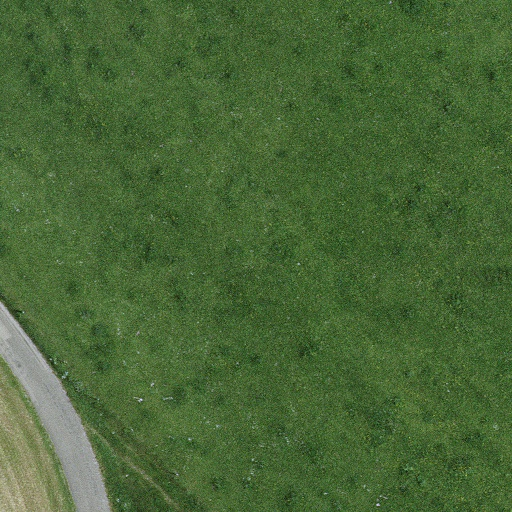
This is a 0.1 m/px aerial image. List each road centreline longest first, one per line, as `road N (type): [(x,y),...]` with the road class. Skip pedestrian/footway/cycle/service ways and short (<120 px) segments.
road 1 (unclassified): [(0,327),(61,413),(96,511)]
road 2 (track): [(196,511),(61,413)]
